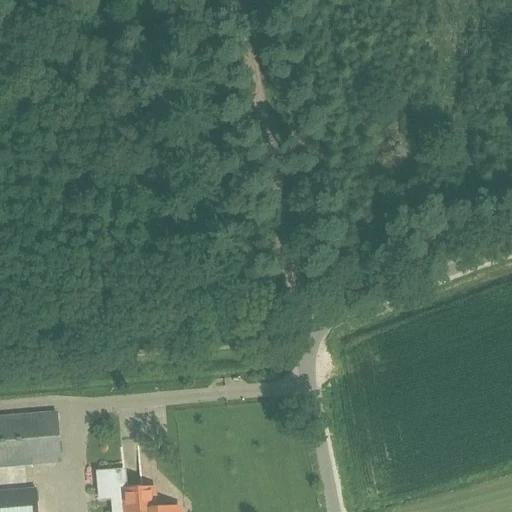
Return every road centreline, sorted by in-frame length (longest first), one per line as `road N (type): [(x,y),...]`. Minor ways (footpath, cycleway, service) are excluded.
road 1 (unclassified): [(336,511),(305,328),(511,252)]
road 2 (track): [(294,283),(237,0)]
